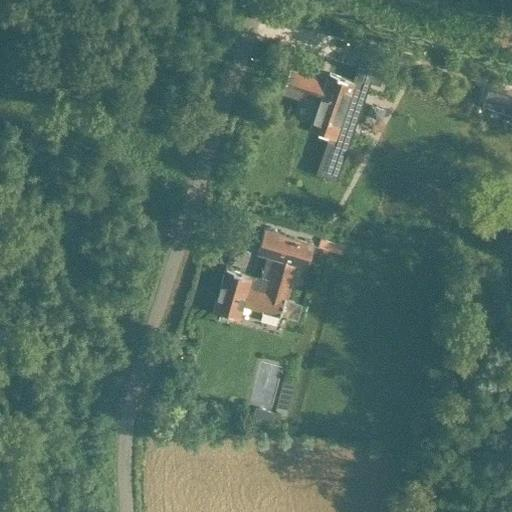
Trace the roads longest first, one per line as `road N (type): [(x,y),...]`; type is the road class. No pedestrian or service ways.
road 1 (unclassified): [(250,0),(143,331),(130,403),(131,511)]
road 2 (track): [(210,126),(0,97)]
